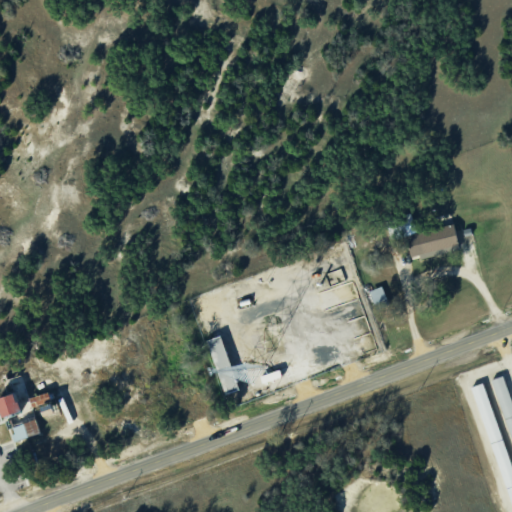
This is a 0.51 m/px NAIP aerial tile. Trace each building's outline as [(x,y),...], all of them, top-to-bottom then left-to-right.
[(411,255),(460,243),(455,224),(406,236),(411,255)] [(371,288),(376,306),(388,303),(383,285),(371,288)] [(224,394),(240,389),(223,335),(207,340),(224,394)] [(511,389),(508,374),(495,377),(511,437),(511,389)] [(474,385),(511,507),(511,467),(485,382),(474,385)] [(0,412),(5,411),(6,416),(24,411),(19,394),(0,398),(0,412)] [(11,427),(14,440),(41,432),(37,419),(11,427)]
